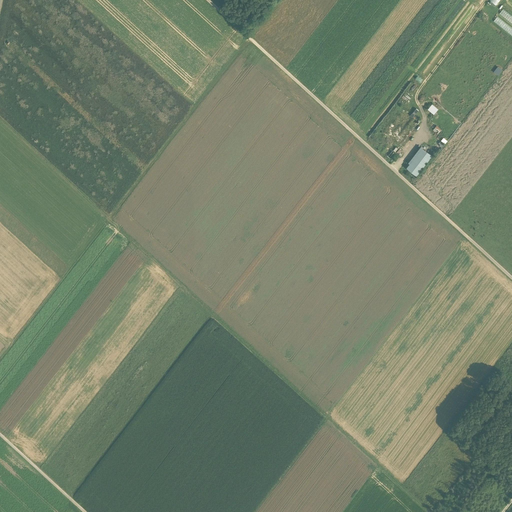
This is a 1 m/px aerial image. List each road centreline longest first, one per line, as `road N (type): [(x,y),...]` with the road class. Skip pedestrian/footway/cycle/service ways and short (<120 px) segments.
road 1 (track): [(0,121),(427,511)]
road 2 (track): [(206,0),(511,278)]
